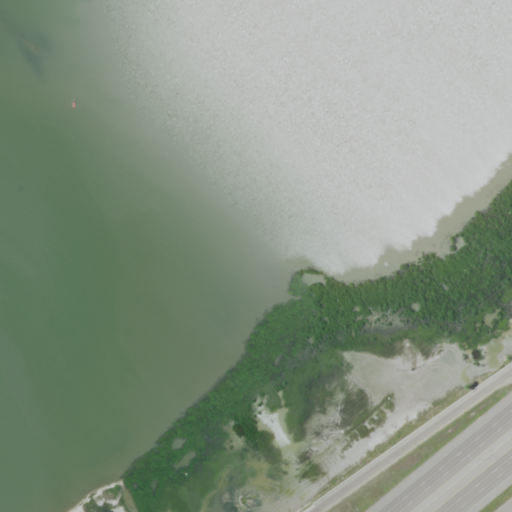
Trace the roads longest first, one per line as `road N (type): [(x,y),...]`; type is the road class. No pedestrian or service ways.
road 1 (motorway): [(511,375),(316,511)]
road 2 (motorway): [(511,414),(393,511)]
